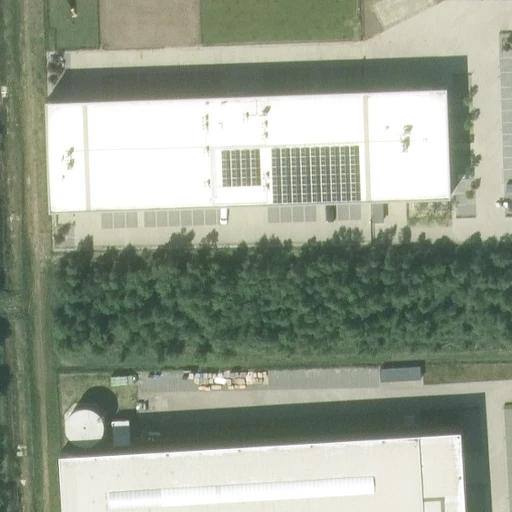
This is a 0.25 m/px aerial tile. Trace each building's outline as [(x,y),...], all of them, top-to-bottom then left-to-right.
[(447,86),(46,92),(48,202),(448,195),(447,86)] [(421,377),(421,365),(381,366),(381,378),(421,377)] [(73,408),(73,441),(106,441),(105,407),(73,408)] [(282,434),(343,432),(342,415),(282,417),(282,434)] [(128,419),(111,420),(112,445),(130,444),(128,419)] [(185,432),(193,432),(193,440),(209,441),(209,426),(185,425),(185,432)] [(64,511),(466,511),(461,428),(61,452),(64,511)]
